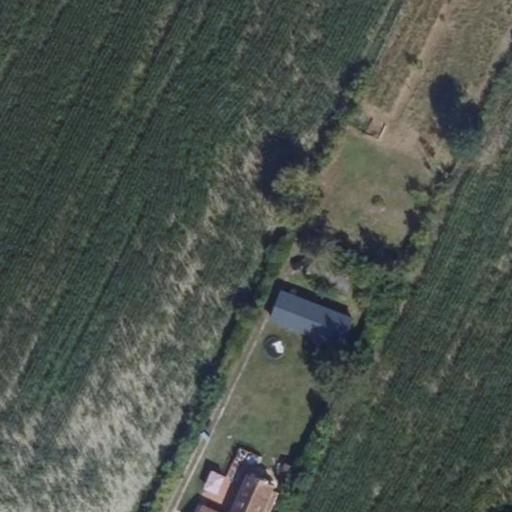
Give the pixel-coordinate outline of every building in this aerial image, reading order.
[(379,140),(385,125),(357,112),(351,127),(379,140)] [(361,264),(320,242),(306,271),(347,290),(361,264)] [(306,289),(291,282),(278,309),(338,337),(350,311),(340,306),(345,295),(311,280),(306,289)] [(261,511),(273,489),(275,485),(253,473),(234,511),(216,511),(204,506),(201,511),(261,511)] [(273,489),(261,511),(269,511),(278,492),(273,489)]
